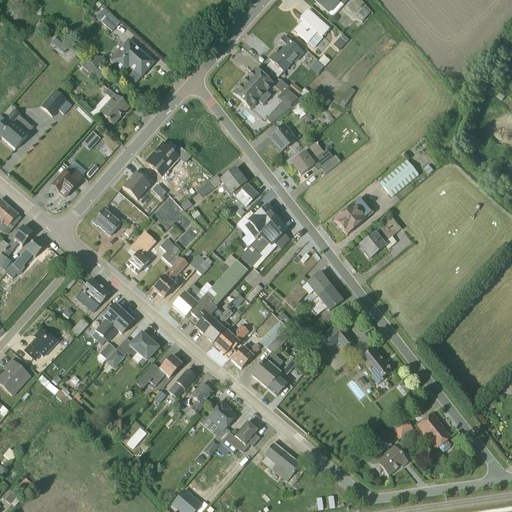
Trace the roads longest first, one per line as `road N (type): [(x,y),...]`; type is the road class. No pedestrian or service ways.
road 1 (residential): [(81,254),(366,497),(498,482)]
road 2 (residential): [(498,482),(486,455),(193,81)]
road 3 (residential): [(57,233),(193,81)]
road 4 (residential): [(81,254),(0,346)]
